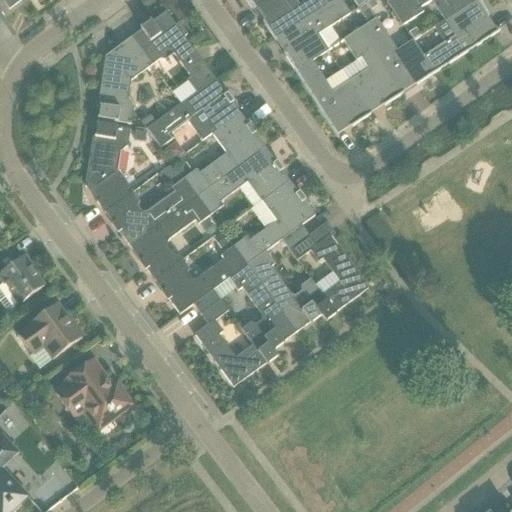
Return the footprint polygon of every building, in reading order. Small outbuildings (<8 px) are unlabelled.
[(0,0),(0,12),(5,19),(27,2),(25,0),(0,0)] [(266,0),(247,0),(253,9),(258,6),(257,6),(266,0)] [(278,38),(338,0),(309,0),(310,1),(299,8),(294,0),(266,0),(257,6),(258,6),(267,21),(263,24),(274,42),(278,39),(278,38)] [(338,0),(314,16),(278,38),(278,39),(288,54),(284,57),(295,73),(312,62),(312,63),(340,45),(330,29),(351,16),(350,15),(340,0),(338,0)] [(362,0),(355,0),(354,1),(359,9),(365,5),(362,0)] [(384,0),(391,11),(407,0),(384,0)] [(407,0),(391,11),(402,28),(423,14),(420,9),(431,2),(444,22),(473,3),(470,0),(407,0)] [(477,0),(473,3),(444,22),(454,38),(423,58),(422,58),(433,75),(498,33),(498,32),(493,35),(484,20),(488,17),(477,0)] [(373,1),(366,5),(371,12),(378,8),(373,1)] [(366,5),(359,10),(369,25),(376,21),(366,5)] [(141,32),(131,39),(151,68),(160,61),(165,63),(173,57),(190,80),(186,83),(195,95),(196,96),(215,82),(184,39),(187,36),(178,25),(175,27),(165,14),(151,24),(150,22),(140,30),(141,32)] [(422,58),(423,58),(413,42),(397,53),(376,21),(369,25),(360,31),(398,92),(399,91),(414,82),(417,86),(433,75),(422,58)] [(408,34),(413,41),(420,37),(415,30),(408,34)] [(398,92),(360,31),(343,42),(357,63),(361,60),(368,73),(349,85),(366,113),(367,112),(382,103),(385,107),(402,96),(399,91),(398,92)] [(131,83),(151,68),(131,39),(120,47),(122,50),(110,59),(105,58),(97,108),(99,109),(97,121),(130,126),(133,110),(128,102),(131,83)] [(366,113),(349,85),(333,95),(312,63),(312,62),(295,73),(336,138),(337,138),(335,133),(349,123),(352,128),(370,117),(367,112),(366,113)] [(225,96),(215,82),(196,96),(195,95),(146,131),(160,150),(173,140),(170,136),(187,124),(201,144),(211,136),(240,115),(232,104),(229,106),(223,98),(225,96)] [(248,126),(240,115),(211,136),(218,145),(223,144),(227,151),(225,155),(199,175),(196,171),(183,180),(197,199),(264,149),(254,135),(252,137),(245,128),(248,126)] [(130,131),(101,126),(97,126),(95,138),(93,138),(85,188),(90,189),(99,201),(96,203),(104,215),(132,194),(117,173),(120,153),(127,148),(130,131)] [(275,164),(264,149),(197,199),(210,217),(223,208),(220,204),(247,184),(261,204),(289,183),(281,172),(279,174),(273,165),(275,164)] [(129,248),(197,199),(183,180),(170,190),(173,194),(147,213),(142,214),(137,207),(139,203),(132,194),(104,215),(112,226),(115,224),(121,232),(119,234),(129,248)] [(281,242),(301,227),(314,218),(304,203),(301,204),(295,196),(297,194),(289,183),(261,204),(275,223),(264,231),(248,243),(246,239),(233,248),(246,267),(265,253),(265,254),(281,242)] [(166,247),(168,242),(195,223),(197,227),(210,217),(197,199),(129,248),(140,263),(142,261),(148,270),(146,271),(154,282),(182,262),(176,253),(171,253),(166,247)] [(289,252),(308,237),(301,227),(281,242),(289,252)] [(315,247),(308,237),(289,252),(296,263),(310,253),(318,264),(322,261),(339,284),(322,297),(318,292),(307,300),(315,312),(316,311),(320,317),(321,318),(325,324),(336,316),(334,315),(368,291),(329,237),(315,247)] [(212,292),(228,281),(228,280),(246,267),(233,248),(220,258),(223,261),(196,281),(191,282),(187,275),(189,270),(182,262),(154,282),(162,293),(164,292),(171,300),(168,302),(179,317),(193,307),(212,292)] [(0,303),(8,313),(18,305),(19,307),(27,300),(43,289),(30,270),(32,269),(24,258),(19,261),(11,251),(0,259),(0,303)] [(311,326),(321,318),(320,317),(316,311),(315,312),(307,300),(318,292),(310,281),(300,288),(301,293),(294,298),(290,296),(270,269),(274,266),(265,254),(265,253),(246,267),(296,334),(309,325),(311,326)] [(296,334),(246,267),(228,280),(228,281),(237,293),(241,290),(261,317),(262,322),(255,327),(250,324),(241,332),(249,342),(260,335),(268,347),(269,346),(272,352),(273,353),(284,346),(283,344),(296,334)] [(200,317),(220,302),(212,292),(193,307),(200,317)] [(233,390),(266,365),(267,367),(277,359),(273,353),(272,352),(269,346),(268,347),(260,335),(249,342),(252,347),(235,360),(218,337),(222,334),(214,323),(228,313),(220,302),(200,317),(207,327),(194,337),(233,390)] [(56,306),(27,328),(28,329),(17,338),(31,357),(43,349),(52,362),(82,340),(80,338),(81,335),(76,328),(73,328),(56,306)] [(92,363),(76,375),(63,384),(65,388),(55,395),(61,403),(73,419),(85,410),(87,413),(85,415),(98,432),(131,407),(116,387),(110,391),(103,382),(105,380),(92,363)] [(0,427),(14,440),(29,423),(10,406),(0,416),(0,427)] [(13,511),(27,499),(1,471),(17,455),(1,438),(0,438),(0,511),(13,511)]
